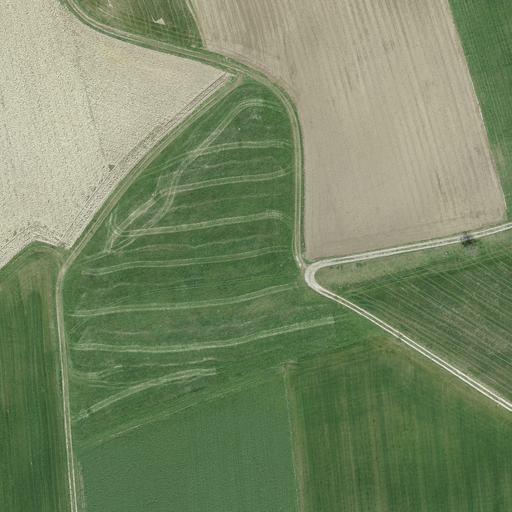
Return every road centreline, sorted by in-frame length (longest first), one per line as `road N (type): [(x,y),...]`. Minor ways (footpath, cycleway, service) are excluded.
road 1 (track): [(511,408),(303,274),(297,120),(286,96),(246,70),(91,22),(72,0)]
road 2 (track): [(246,70),(158,149),(59,274),(56,326),(73,511)]
road 3 (track): [(312,283),(311,268),(322,262),(511,224)]
